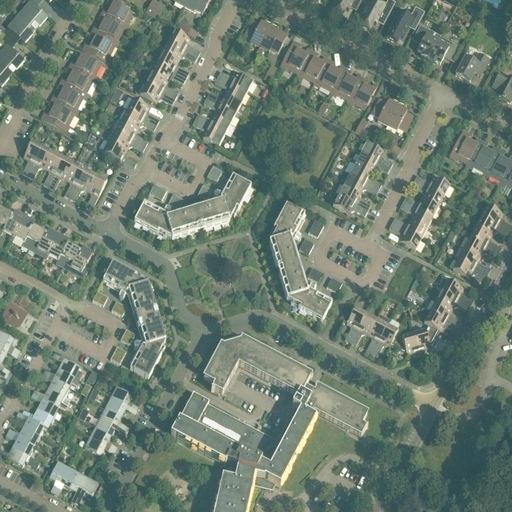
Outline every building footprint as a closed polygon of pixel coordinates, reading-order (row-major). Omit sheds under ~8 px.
[(104,12),(100,19),(123,32),(125,33),(128,27),(126,26),(132,15),(129,13),(123,10),(126,5),(121,3),(116,0),(109,0),(107,6),(111,9),(108,15),(104,12)] [(170,0),(175,3),(174,5),(184,10),(189,0),(170,0)] [(189,0),(184,10),(194,15),(195,13),(202,17),(210,1),(209,0),(189,0)] [(336,0),(330,11),(341,17),(345,10),(348,11),(354,1),(360,4),(362,0),(336,0)] [(374,0),(371,0),(358,25),(361,27),(369,31),(373,24),(376,25),(379,19),(385,22),(395,5),(388,1),(386,6),(374,0)] [(146,9),(148,10),(145,15),(151,18),(158,6),(152,3),(151,5),(149,4),(146,9)] [(30,4),(19,17),(35,31),(46,18),(30,4)] [(157,21),(163,9),(158,6),(151,18),(157,21)] [(467,12),(471,15),(470,16),(476,19),(479,14),(469,8),(467,12)] [(400,11),(385,40),(396,46),(400,38),(403,40),(408,30),(414,33),(424,15),(421,19),(415,16),(414,18),(400,11)] [(19,17),(13,24),(8,30),(24,44),(35,31),(19,17)] [(118,42),(123,32),(100,19),(98,23),(103,25),(100,31),(95,28),(91,35),(115,48),(114,49),(116,50),(119,43),(118,42)] [(243,38),(250,42),(249,44),(259,49),(271,27),(265,24),(264,27),(260,25),(259,26),(252,22),(243,38)] [(259,49),(259,50),(256,56),(260,59),(264,52),(269,55),(270,53),(277,56),(286,40),(279,36),(279,35),(275,33),(277,30),(271,27),(259,49)] [(420,27),(413,41),(422,46),(417,55),(421,57),(420,58),(428,62),(437,44),(440,39),(441,38),(434,35),(429,32),(420,27)] [(194,41),(197,36),(183,29),(181,34),(194,41)] [(509,32),(502,34),(503,40),(510,39),(509,32)] [(190,43),(173,34),(167,44),(197,61),(200,55),(189,49),(188,46),(190,43)] [(109,59),(114,49),(115,48),(91,35),(89,39),(94,42),(91,48),(86,45),(82,52),(107,66),(110,60),(109,59)] [(437,44),(428,62),(435,66),(435,65),(440,67),(444,58),(454,62),(460,50),(446,42),(440,39),(437,44)] [(178,64),(180,61),(183,60),(194,66),(197,61),(167,44),(162,55),(178,64)] [(286,71),(297,77),(296,78),(310,53),(306,51),(304,56),(298,53),(300,48),(293,44),(280,70),(286,73),(286,71)] [(23,62),(7,48),(0,56),(0,64),(12,75),(23,62)] [(151,64),(156,66),(156,65),(186,81),(189,76),(178,70),(177,67),(178,64),(162,55),(157,53),(151,64)] [(303,80),(314,85),(313,87),(326,62),(323,61),(321,65),(315,61),(317,57),(310,53),(296,78),(302,82),(303,80)] [(76,66),(71,64),(68,71),(93,85),(96,79),(95,78),(101,67),(76,55),(74,58),(79,61),(76,66)] [(227,62),(239,69),(242,63),(229,56),(227,62)] [(473,64),(464,59),(455,77),(469,84),(475,73),(481,76),(489,62),(477,56),(473,64)] [(320,89),(330,94),(330,96),(343,71),(340,69),(337,74),(332,71),(334,66),(326,62),(313,87),(319,90),(320,89)] [(0,87),(1,88),(12,75),(0,64),(0,87)] [(167,85),(169,82),(172,81),(183,87),(186,81),(156,65),(156,66),(150,76),(167,85)] [(277,72),(271,69),(264,82),(270,85),(277,72)] [(84,102),(87,96),(91,98),(97,87),(93,85),(68,71),(66,75),(70,77),(67,83),(63,81),(59,88),(84,102)] [(336,99),(337,98),(347,104),(347,105),(352,96),(360,80),(356,78),(354,82),(348,79),(351,75),(343,71),(330,96),(336,99)] [(150,76),(146,74),(141,84),(175,103),(178,97),(167,91),(166,88),(167,85),(150,76)] [(231,80),(220,75),(217,80),(247,96),(252,85),(254,82),(249,79),(247,83),(235,76),(233,80),(231,80)] [(491,90),(498,94),(496,98),(509,106),(511,100),(511,82),(506,79),(499,75),(491,90)] [(225,91),(226,94),(224,97),(241,106),(247,96),(217,80),(214,85),(225,91)] [(347,105),(352,108),(353,106),(365,112),(377,89),(373,87),(371,91),(365,88),(367,84),(360,80),(352,96),(347,105)] [(155,106),(157,103),(160,102),(172,108),(175,103),(141,84),(135,95),(155,106)] [(58,100),(54,97),(50,104),(75,118),(78,112),(77,112),(82,101),(84,102),(59,88),(57,91),(62,94),(58,100)] [(219,101),(209,96),(206,101),(238,118),(238,117),(238,116),(236,115),(241,106),(224,97),(222,101),(219,101)] [(214,112),(215,116),(213,119),(230,127),(234,119),(237,120),(238,118),(206,101),(203,107),(214,112)] [(149,111),(133,102),(127,114),(156,129),(159,123),(148,117),(147,114),(149,111)] [(371,117),(378,121),(377,123),(386,128),(398,106),(392,103),(391,106),(387,104),(386,105),(379,102),(371,117)] [(49,116),(45,114),(41,121),(67,135),(70,129),(68,128),(74,118),(75,119),(75,118),(50,104),(48,108),(53,110),(49,116)] [(323,118),(328,108),(323,105),(317,115),(323,118)] [(386,128),(396,134),(397,132),(404,135),(413,119),(406,116),(406,114),(403,112),(404,109),(398,106),(386,128)] [(137,133),(139,130),(142,129),(153,135),(156,129),(127,114),(121,124),(137,133)] [(198,117),(194,122),(224,138),(229,141),(231,137),(226,134),(230,127),(213,119),(211,122),(208,122),(198,117)] [(117,122),(112,132),(116,134),(145,150),(148,145),(137,139),(136,136),(137,133),(121,124),(117,122)] [(202,143),(208,147),(209,144),(219,148),(224,138),(194,122),(192,128),(203,134),(203,137),(202,140),(203,140),(202,143)] [(354,135),(360,138),(367,126),(361,123),(354,135)] [(126,154),(128,151),(131,150),(142,156),(145,150),(116,134),(115,134),(111,132),(105,143),(110,145),(126,154)] [(456,161),(466,166),(479,143),(476,141),(473,146),(468,143),(470,138),(462,134),(449,159),(455,162),(456,161)] [(26,163),(27,166),(21,177),(27,179),(42,150),(32,145),(28,143),(25,148),(29,150),(23,161),(26,163)] [(486,147),(479,143),(466,166),(465,168),(471,171),(472,170),(483,176),(495,152),(492,150),(490,155),(484,151),(486,147)] [(126,154),(110,145),(104,156),(134,171),(137,166),(126,160),(125,156),(126,154)] [(400,152),(386,145),(383,151),(397,158),(400,152)] [(382,155),(365,146),(360,156),(390,172),(392,167),(381,161),(380,158),(382,155)] [(53,156),(42,150),(27,179),(32,182),(38,171),(41,170),(44,172),(53,156)] [(503,156),(495,152),(483,176),(482,177),(488,180),(489,179),(499,184),(500,185),(511,161),(511,160),(509,159),(506,164),(501,160),(503,156)] [(47,174),(48,177),(42,188),(48,191),(64,161),(53,156),(44,172),(47,174)] [(371,176),(373,173),(375,172),(386,178),(390,172),(360,156),(354,167),(371,176)] [(74,167),(64,161),(48,191),(53,194),(59,183),(62,182),(65,183),(74,167)] [(511,161),(500,185),(499,184),(499,185),(505,189),(506,188),(511,190),(511,161)] [(69,185),(69,188),(63,199),(69,202),(85,173),(74,167),(65,183),(69,185)] [(354,167),(349,177),(378,193),(381,188),(370,182),(369,179),(371,176),(354,167)] [(95,178),(85,173),(69,202),(75,205),(80,194),(84,193),(87,194),(95,178)] [(360,197),(362,194),(365,193),(375,199),(378,193),(349,177),(343,188),(360,197)] [(90,196),(91,199),(85,210),(91,214),(106,184),(95,178),(87,194),(90,196)] [(143,206),(133,225),(165,241),(166,239),(172,242),(198,234),(203,232),(228,224),(231,219),(234,220),(250,189),(232,179),(222,198),(216,195),(215,196),(214,198),(215,199),(220,202),(222,203),(222,204),(166,222),(165,221),(166,218),(169,213),(169,212),(167,211),(165,211),(162,216),(143,206)] [(427,185),(417,180),(414,185),(443,200),(448,190),(432,181),(430,184),(427,185)] [(422,196),(422,199),(420,202),(437,211),(443,200),(414,185),(411,190),(422,196)] [(343,188),(337,199),(367,214),(370,209),(359,203),(358,200),(360,197),(343,188)] [(350,215),(352,214),(353,214),(364,220),(367,214),(337,199),(332,209),(348,218),(350,215)] [(416,206),(405,200),(402,206),(432,221),(437,211),(420,202),(419,205),(416,206)] [(410,217),(411,220),(409,223),(426,232),(432,221),(402,206),(399,211),(410,217)] [(287,302),(292,305),(290,307),(322,324),(332,306),(312,295),(315,290),(315,288),(312,287),(311,287),(308,293),(309,293),(308,294),(306,294),(289,241),(291,240),(292,240),(292,241),(298,244),(299,243),(301,241),(300,239),(294,236),(304,217),(286,207),(269,239),(271,240),(268,245),(287,302)] [(502,219),(486,210),(481,220),(510,236),(511,231),(511,230),(502,225),(501,221),(502,219)] [(2,234),(12,239),(10,242),(11,243),(25,217),(18,213),(16,217),(6,212),(0,222),(0,237),(1,237),(2,234)] [(14,240),(22,244),(21,248),(28,252),(39,230),(29,224),(31,220),(25,217),(11,243),(12,244),(14,240)] [(491,240),(493,237),(496,235),(507,241),(510,236),(481,220),(475,231),(491,240)] [(405,228),(394,222),(391,227),(420,243),(426,232),(409,223),(408,227),(405,228)] [(399,239),(400,241),(398,245),(414,254),(420,243),(391,227),(388,233),(399,239)] [(28,252),(34,255),(45,261),(58,235),(53,232),(51,236),(39,230),(28,252)] [(491,240),(475,231),(469,241),(499,257),(502,251),(491,245),(490,242),(491,240)] [(48,258),(57,262),(55,266),(62,270),(73,248),(62,242),(64,238),(58,235),(45,261),(46,261),(48,258)] [(480,261),(482,257),(485,256),(496,262),(499,257),(469,241),(464,252),(480,261)] [(73,248),(62,270),(68,273),(83,281),(84,281),(90,270),(86,268),(93,253),(86,250),(84,254),(73,248)] [(480,261),(464,252),(458,263),(487,278),(490,273),(479,267),(479,264),(480,261)] [(468,282),(470,279),(473,277),(484,283),(487,278),(458,263),(452,274),(468,282)] [(112,265),(102,283),(121,294),(118,299),(119,301),(121,302),(122,301),(125,296),(127,293),(128,294),(145,348),(144,350),(142,349),(137,346),(135,346),(134,348),(135,350),(140,352),(130,372),(148,382),(165,350),(162,349),(165,343),(157,318),(156,313),(148,287),(142,284),(143,281),(112,265)] [(435,291),(441,294),(470,309),(473,304),(462,299),(461,295),(462,292),(454,288),(455,286),(454,285),(453,284),(451,282),(450,281),(447,280),(445,279),(443,279),(442,279),(440,285),(435,291)] [(452,313),(453,310),(456,309),(467,315),(470,309),(441,294),(435,304),(452,313)] [(350,332),(345,343),(350,346),(365,317),(363,315),(367,307),(360,304),(359,306),(355,304),(351,312),(354,314),(346,327),(349,329),(350,332)] [(452,313),(435,304),(430,315),(459,331),(462,325),(451,319),(450,316),(452,313)] [(402,308),(398,306),(395,313),(400,316),(403,312),(402,308)] [(440,335),(442,331),(445,331),(456,336),(459,331),(430,315),(424,326),(427,328),(439,334),(440,335)] [(365,317),(350,346),(355,349),(361,338),(364,337),(367,338),(376,322),(365,317)] [(371,340),(371,343),(365,354),(371,357),(387,328),(390,322),(379,317),(376,322),(367,338),(371,340)] [(397,334),(387,328),(371,357),(376,360),(382,349),(386,348),(389,350),(389,349),(395,337),(396,337),(397,334)] [(427,328),(424,333),(413,337),(420,360),(423,359),(426,353),(426,352),(429,351),(429,348),(432,347),(439,334),(427,328)] [(14,342),(0,334),(0,347),(8,352),(14,342)] [(410,357),(410,358),(411,358),(416,361),(420,360),(413,337),(401,340),(396,337),(395,337),(389,349),(402,356),(405,355),(406,358),(410,357)] [(315,422),(310,419),(313,415),(360,439),(364,431),(367,429),(366,429),(365,429),(364,428),(361,426),(366,415),(359,412),(360,411),(348,405),(335,398),(323,391),(323,392),(316,389),(315,391),(306,387),(310,379),(241,343),(240,345),(223,351),(220,350),(203,382),(214,388),(212,391),(212,393),(211,393),(211,394),(214,394),(222,398),(237,368),(297,399),(291,410),(294,411),(287,423),(308,434),(315,422)] [(0,359),(3,362),(8,352),(0,347),(0,359)] [(79,370),(63,361),(58,372),(75,381),(78,376),(76,375),(79,370)] [(75,381),(58,372),(53,381),(68,390),(70,386),(76,389),(79,383),(75,381)] [(68,390),(53,381),(47,392),(64,401),(67,396),(66,395),(68,390)] [(132,398),(117,390),(111,400),(127,408),(132,398)] [(42,402),(57,410),(59,407),(66,411),(70,404),(64,401),(47,392),(42,402)] [(224,482),(222,481),(214,511),(246,511),(252,489),(265,492),(270,493),(273,487),(279,490),(308,434),(287,423),(276,444),(207,407),(208,405),(193,396),(178,424),(170,439),(224,468),(225,467),(231,470),(224,482)] [(106,410),(121,418),(127,408),(111,400),(106,410)] [(57,410),(42,402),(37,412),(54,421),(57,416),(55,415),(57,410)] [(101,420),(116,428),(121,418),(106,410),(101,420)] [(31,422),(44,428),(47,430),(49,425),(51,426),(54,421),(37,412),(31,421),(31,422)] [(31,421),(28,420),(22,430),(40,439),(42,434),(41,433),(44,428),(31,422),(31,421)] [(95,430),(111,438),(116,428),(101,420),(95,430)] [(40,439),(22,430),(17,440),(33,448),(36,444),(37,444),(40,439)] [(90,440),(105,448),(111,438),(95,430),(90,440)] [(33,448),(17,440),(12,450),(29,459),(32,454),(30,453),(33,448)] [(85,450),(100,458),(105,448),(90,440),(85,450)] [(29,459),(12,450),(6,460),(22,469),(24,464),(26,465),(29,459)] [(58,464),(49,480),(60,486),(68,470),(58,464)] [(70,491),(78,475),(68,470),(60,486),(70,491)] [(80,496),(88,481),(78,475),(70,491),(80,496)] [(90,502),(98,486),(88,481),(80,496),(90,502)]
